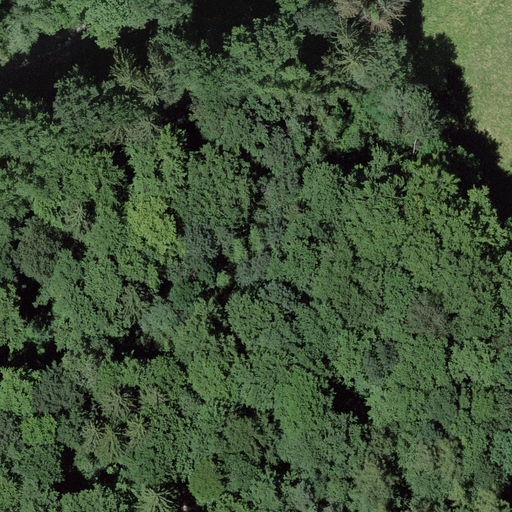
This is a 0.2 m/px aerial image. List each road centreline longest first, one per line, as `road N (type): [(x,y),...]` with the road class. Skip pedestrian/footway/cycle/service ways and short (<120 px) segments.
road 1 (track): [(0,423),(78,399),(138,411),(172,440),(182,485),(178,511)]
road 2 (tertiary): [(0,87),(181,0)]
